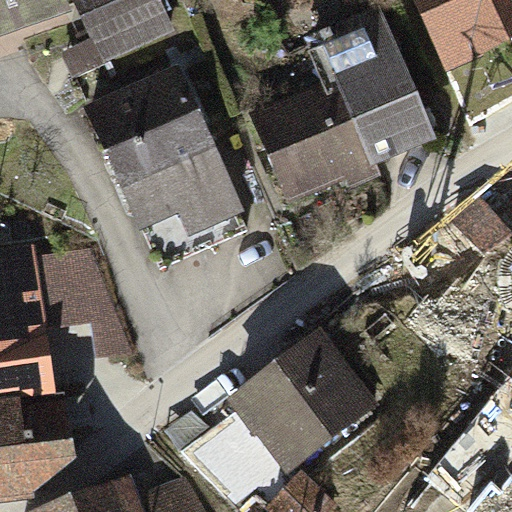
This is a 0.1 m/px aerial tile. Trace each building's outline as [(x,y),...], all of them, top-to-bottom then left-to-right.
[(69,0),(0,0),(0,34),(73,9),(69,0)] [(161,0),(78,0),(95,35),(63,50),(75,76),(176,30),(161,0)] [(511,68),(511,0),(434,0),(480,82),(511,68)] [(335,74),(375,162),(443,131),(387,7),(319,38),(335,74)] [(198,71),(105,109),(172,270),(265,232),(198,71)] [(335,74),(252,112),(293,202),(344,180),(347,188),(380,173),(375,162),(335,74)] [(485,200),(459,221),(485,253),(511,232),(485,200)] [(102,255),(0,275),(0,384),(134,359),(102,255)] [(322,340),(236,406),(288,473),(374,407),(322,340)] [(511,482),(511,381),(433,480),(472,511),(473,511),(496,484),(505,492),(511,482)] [(73,397),(0,412),(0,506),(92,488),(73,397)] [(188,511),(179,488),(120,511),(188,511)]
